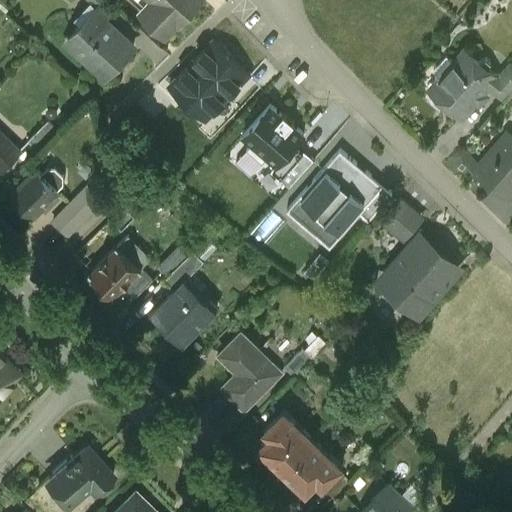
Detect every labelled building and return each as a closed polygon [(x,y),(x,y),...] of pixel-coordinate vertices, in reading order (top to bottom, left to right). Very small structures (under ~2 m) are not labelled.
[(115,3),(111,0),(92,0),(106,13),(115,3)] [(158,0),(161,3),(150,16),(167,32),(196,0),(158,0)] [(133,44),(95,8),(68,37),(70,38),(74,34),(87,47),(84,51),(106,73),(133,44)] [(220,31),(161,93),(198,128),(257,66),(220,31)] [(466,46),(455,58),(447,51),(434,65),(442,73),(431,85),(435,87),(433,89),(432,94),(440,101),(445,100),(445,99),(447,98),(462,112),(488,83),(503,96),(511,86),(511,62),(505,71),(496,73),(495,73),(489,67),(490,65),(491,60),(486,55),(481,57),(479,58),(466,46)] [(280,91),(246,127),(278,157),(271,165),(290,182),(318,151),(293,128),(306,115),(280,91)] [(49,119),(28,139),(38,149),(58,128),(49,119)] [(511,128),(509,127),(481,158),(470,149),(466,153),(508,191),(511,186),(511,128)] [(0,170),(20,150),(0,129),(0,170)] [(341,143),(288,202),(331,241),(384,181),(341,143)] [(37,165),(11,193),(22,203),(19,206),(29,216),(32,213),(33,214),(42,205),(45,208),(57,195),(54,193),(59,187),(58,186),(64,180),(64,172),(55,163),(47,164),(41,170),(37,165)] [(100,198),(86,184),(70,201),(84,215),(100,198)] [(421,213),(402,197),(386,215),(404,231),(421,213)] [(84,215),(70,201),(53,218),(67,232),(84,215)] [(458,265),(420,231),(383,273),(421,307),(458,265)] [(121,239),(85,274),(108,298),(113,293),(114,294),(118,291),(141,267),(127,252),(130,248),(121,239)] [(178,245),(158,265),(166,274),(187,254),(178,245)] [(166,274),(164,276),(174,286),(185,275),(186,276),(204,258),(194,247),(187,254),(166,274)] [(141,267),(118,291),(129,302),(152,278),(141,267)] [(174,286),(164,296),(169,301),(155,314),(182,342),(217,307),(186,276),(185,275),(174,286)] [(280,367),(241,328),(220,349),(238,368),(224,382),(245,403),(280,367)] [(329,339),(311,356),(320,366),(338,348),(329,339)] [(302,344),(284,362),(294,372),(312,354),(302,344)] [(382,352),(370,354),(373,366),(385,364),(382,352)] [(0,389),(18,371),(0,353),(0,389)] [(313,434),(284,404),(265,424),(270,429),(259,440),(270,450),(269,456),(280,467),(313,434)] [(341,462),(313,434),(280,467),(290,477),(296,477),(306,487),(316,476),(322,482),(337,467),(341,462)] [(84,445),(49,475),(70,500),(89,484),(94,489),(113,472),(103,460),(100,463),(84,445)] [(337,467),(322,482),(334,493),(349,478),(337,467)] [(419,511),(420,511),(389,479),(359,508),(362,511),(419,511)] [(157,511),(135,489),(111,511),(157,511)]
